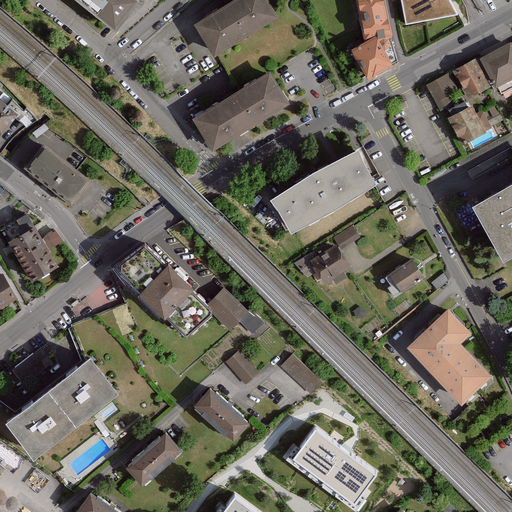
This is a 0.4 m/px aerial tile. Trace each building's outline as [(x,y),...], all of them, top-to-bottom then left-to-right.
[(64,0),(111,37),(135,7),(127,0),(64,0)] [(229,0),(197,19),(217,51),(278,14),(269,0),(229,0)] [(379,0),(354,0),(365,40),(375,35),(383,62),(389,61),(394,59),(379,0)] [(450,0),(401,0),(406,23),(457,13),(450,0)] [(383,62),(375,35),(350,50),(363,80),(389,68),(389,61),(383,62)] [(511,51),(509,46),(479,62),(495,92),(511,82),(511,51)] [(473,63),(451,75),(466,102),(488,90),(473,63)] [(270,69),(195,115),(214,145),(288,99),(270,69)] [(448,76),(424,89),(439,116),(451,110),(445,100),(458,94),(448,76)] [(0,129),(1,130),(17,110),(0,96),(0,129)] [(470,110),(446,123),(460,150),(484,137),(482,132),(501,122),(493,107),(482,113),(474,117),(470,110)] [(28,167),(71,201),(87,180),(44,146),(28,167)] [(354,149),(273,195),(292,228),(373,182),(354,149)] [(511,188),(470,213),(502,268),(511,262),(511,188)] [(36,286),(63,269),(51,251),(64,243),(57,231),(44,239),(29,215),(6,229),(14,243),(11,245),(36,286)] [(336,251),(309,266),(322,288),(350,272),(339,253),(360,240),(353,229),(331,242),(336,251)] [(145,242),(117,269),(186,338),(214,311),(207,304),(145,242)] [(411,256),(388,272),(402,291),(425,275),(411,256)] [(4,277),(0,279),(0,308),(17,297),(4,277)] [(224,288),(207,304),(214,311),(229,328),(237,320),(252,335),(264,324),(249,308),(246,311),(224,288)] [(128,304),(103,311),(107,321),(121,316),(125,326),(134,323),(128,304)] [(366,310),(360,305),(354,309),(356,317),(365,317),(366,310)] [(408,342),(461,398),(489,372),(460,341),(472,330),(448,305),(408,342)] [(52,363),(40,348),(12,371),(24,385),(52,363)] [(237,353),(223,366),(242,387),(257,374),(237,353)] [(290,354),(278,367),(307,395),(320,383),(290,354)] [(72,424),(115,392),(88,356),(45,389),(72,424)] [(0,434),(30,457),(72,424),(45,389),(18,410),(0,398),(0,434)] [(208,391),(192,410),(232,445),(248,427),(208,391)] [(350,449),(316,425),(300,448),(297,446),(291,455),(356,501),(379,469),(350,449)] [(166,428),(124,465),(141,485),(183,447),(166,428)] [(258,511),(235,494),(221,511),(258,511)] [(110,511),(89,497),(78,511),(110,511)]
